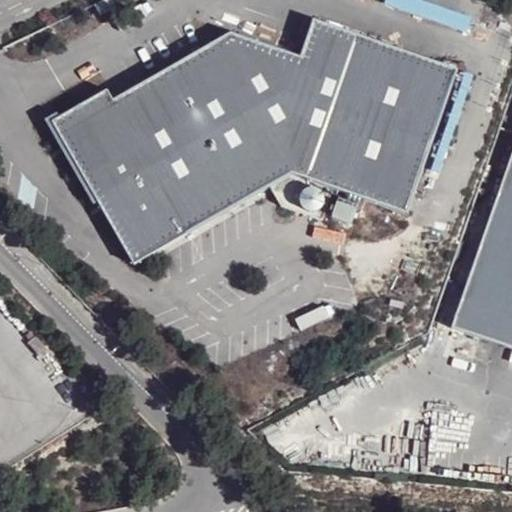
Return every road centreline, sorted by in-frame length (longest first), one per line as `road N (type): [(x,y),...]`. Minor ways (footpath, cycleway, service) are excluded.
road 1 (unknown): [(431,218),(487,94),(475,51),(462,41),(288,0)]
road 2 (residential): [(166,511),(189,499),(192,448),(0,242)]
